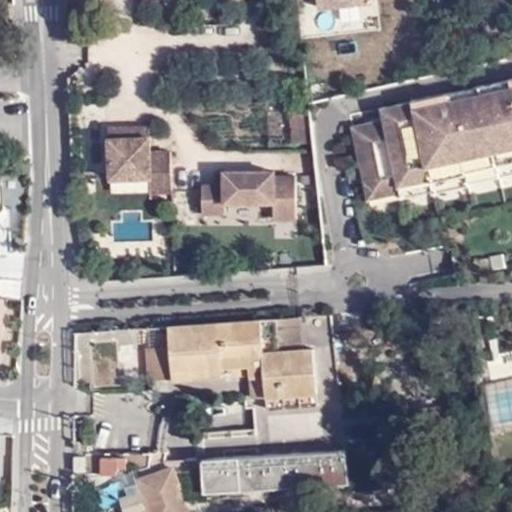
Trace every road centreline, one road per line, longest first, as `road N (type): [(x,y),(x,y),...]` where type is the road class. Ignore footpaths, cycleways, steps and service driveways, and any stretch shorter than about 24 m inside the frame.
road 1 (residential): [(42,305),(305,294)]
road 2 (residential): [(44,123),(42,305)]
road 3 (residential): [(31,0),(44,123)]
road 4 (residential): [(44,123),(52,0)]
